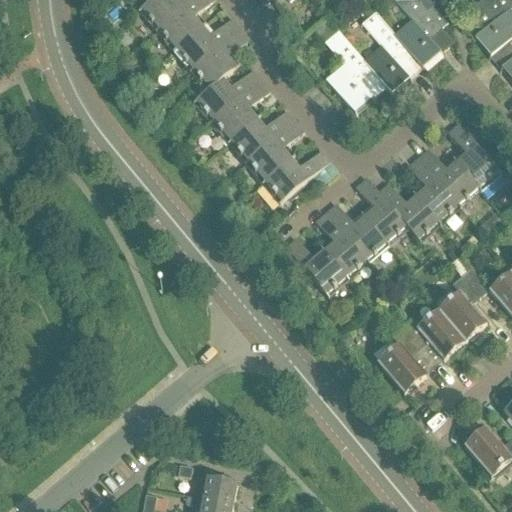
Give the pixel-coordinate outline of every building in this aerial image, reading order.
[(158,0),(139,17),(156,37),(199,0),(158,0)] [(212,0),(199,0),(156,37),(173,57),(206,29),(198,20),(216,4),(212,0)] [(430,0),(427,2),(425,0),(395,0),(393,2),(412,25),(395,39),(411,58),(422,71),(440,56),(429,43),(448,27),(443,21),(456,10),(447,0),(430,0)] [(493,59),(506,48),(511,42),(511,16),(510,14),(511,12),(511,0),(499,0),(479,17),(491,30),(478,41),(493,59)] [(128,6),(112,12),(120,34),(136,28),(128,6)] [(381,51),(364,65),(374,77),(391,97),(409,82),(398,69),(411,58),(395,39),(376,17),(362,29),(381,51)] [(206,29),(173,57),(191,77),(241,34),(233,24),(215,39),(206,29)] [(241,34),(191,77),(208,97),(226,81),(240,69),(232,60),(250,44),(241,34)] [(364,65),(339,35),(325,47),(344,69),(326,84),(353,116),(372,101),(361,88),(374,77),(364,65)] [(226,81),(208,97),(194,109),(211,129),(262,86),(253,76),(235,91),(226,81)] [(262,86),(211,129),(228,149),(261,121),(252,111),(270,96),(262,86)] [(261,121),(228,149),(245,169),(296,126),(287,116),(269,131),(261,121)] [(296,126),(245,169),(263,189),(295,162),(287,152),(305,136),(296,126)] [(464,135),(480,154),(489,146),(473,127),(464,135)] [(463,156),(454,164),(481,196),(502,179),(480,154),(464,135),(459,128),(448,137),(463,156)] [(428,154),(418,163),(461,214),(481,196),(454,164),(444,172),(428,154)] [(295,162),(263,189),(280,210),(331,167),(322,156),(304,171),(295,162)] [(423,190),(413,198),(441,231),(461,214),(418,163),(408,172),(423,190)] [(371,210),(362,219),(389,251),(409,235),(409,234),(378,197),(367,183),(356,192),(371,210)] [(378,197),(409,234),(409,235),(421,248),(441,231),(413,198),(404,207),(388,189),(378,197)] [(336,209),(326,218),(369,269),(389,251),(362,219),(352,227),(336,209)] [(331,245),(322,253),(349,286),(369,269),(326,218),(316,227),(331,245)] [(349,286),(322,253),(312,262),(296,244),(286,253),(329,303),(349,286)] [(471,273),(462,281),(480,303),(489,295),(511,322),(511,278),(491,296),(471,273)] [(460,299),(439,317),(465,347),(487,328),(471,310),(480,303),(462,281),(453,289),(460,299)] [(411,325),(401,333),(419,355),(428,347),(444,365),(465,347),(439,317),(418,335),(411,325)] [(400,351),(378,369),(404,399),(426,380),(411,362),(419,355),(401,333),(392,342),(400,351)] [(347,335),(338,343),(346,352),(351,348),(351,340),(347,335)] [(503,452),(487,433),(465,452),(491,483),(511,464),(511,444),(503,452)] [(192,483),(194,473),(181,470),(179,481),(192,483)] [(199,482),(195,501),(195,502),(234,509),(238,490),(199,482)] [(148,500),(145,511),(146,511),(156,511),(157,508),(162,509),(163,503),(148,500)] [(193,509),(192,511),(233,511),(234,509),(195,502),(195,501),(189,500),(187,508),(193,509)]
